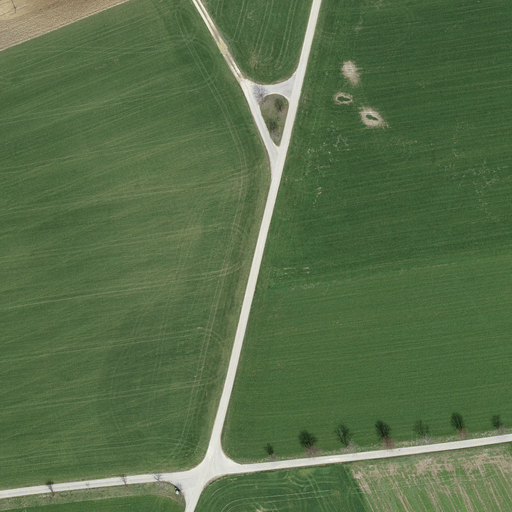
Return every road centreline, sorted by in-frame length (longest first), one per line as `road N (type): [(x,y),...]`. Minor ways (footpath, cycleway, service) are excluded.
road 1 (track): [(315,0),(212,451),(188,511)]
road 2 (track): [(0,497),(511,436)]
road 3 (track): [(277,166),(247,92),(194,0)]
